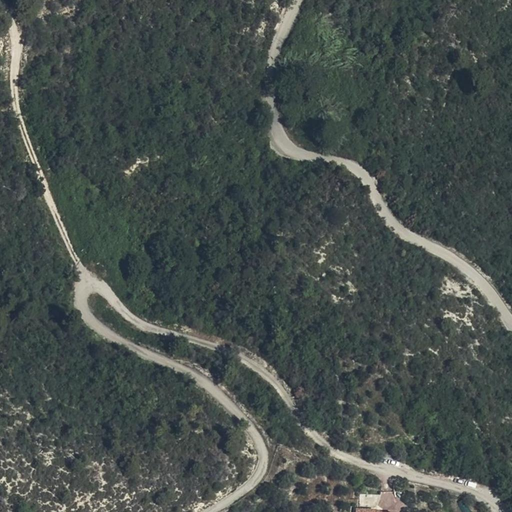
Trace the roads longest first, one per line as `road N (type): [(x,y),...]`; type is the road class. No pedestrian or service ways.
road 1 (residential): [(202,511),(255,475),(264,455),(253,428),(198,375),(86,316),(80,297),(89,283),(105,284),(145,328),(192,338),(265,373),(318,439),(365,466),(476,492),(502,511)]
road 2 (unclassified): [(511,321),(480,277),(400,231),(347,165),(289,147),(272,94),(274,54),(294,0)]
road 3 (track): [(89,283),(36,168),(15,100),(11,19),(0,0)]
